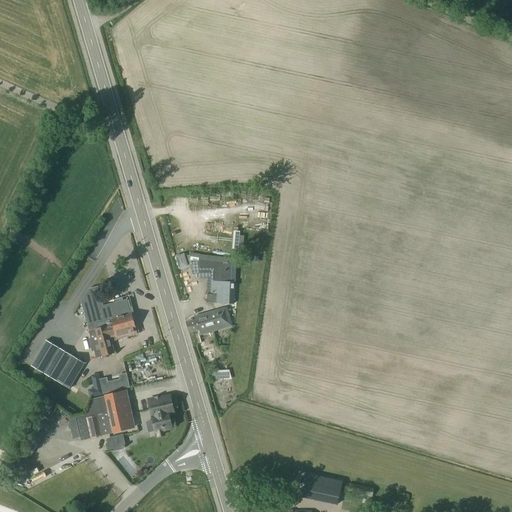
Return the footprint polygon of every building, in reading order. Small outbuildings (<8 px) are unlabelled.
[(187,260),(192,275),(200,273),(210,273),(210,293),(205,293),(205,302),(234,303),(234,260),(234,258),(199,255),(199,254),(189,253),(187,260)] [(81,301),(89,331),(96,358),(114,353),(111,342),(136,335),(130,314),(133,313),(131,307),(129,308),(126,300),(102,307),(97,287),(88,290),(81,301)] [(191,325),(188,326),(189,330),(192,329),(192,331),(199,330),(200,334),(230,326),(226,309),(199,316),(200,320),(190,322),(191,325)] [(45,341),(31,366),(69,389),(84,364),(45,341)] [(119,357),(96,366),(98,372),(121,363),(119,357)] [(123,387),(129,386),(126,372),(120,374),(123,387)] [(91,376),(95,395),(102,394),(98,375),(91,376)] [(86,416),(75,419),(81,442),(132,430),(123,393),(104,398),(92,401),(86,416)] [(170,398),(149,403),(156,433),(172,429),(169,415),(174,414),(170,398)] [(40,420),(16,458),(27,464),(51,426),(40,420)] [(123,436),(110,439),(105,446),(107,452),(113,451),(114,453),(126,450),(123,436)] [(119,465),(125,463),(122,455),(116,458),(119,465)] [(308,475),(303,499),(337,506),(343,482),(308,475)] [(349,484),(348,493),(372,498),(374,489),(349,484)]
